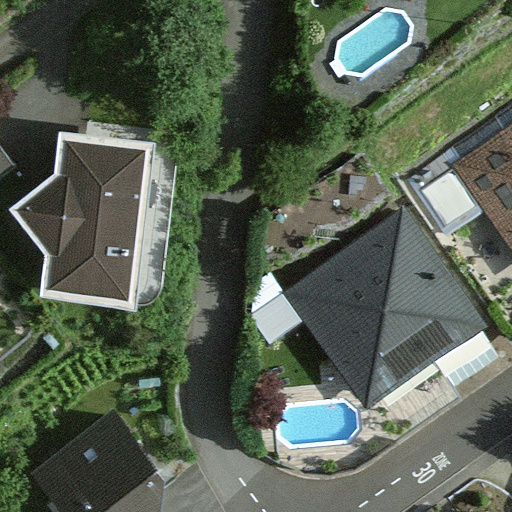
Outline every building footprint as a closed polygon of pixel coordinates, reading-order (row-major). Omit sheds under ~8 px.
[(511,119),(454,161),(511,241),(511,119)] [(138,289),(153,129),(59,120),(56,161),(8,191),(48,234),(44,280),(138,289)] [(0,174),(17,162),(0,138),(0,174)] [(487,318),(401,196),(278,283),(364,404),(487,318)] [(117,399),(33,470),(69,511),(164,511),(155,502),(165,456),(117,399)] [(511,511),(511,506),(507,500),(490,511),(511,511)]
